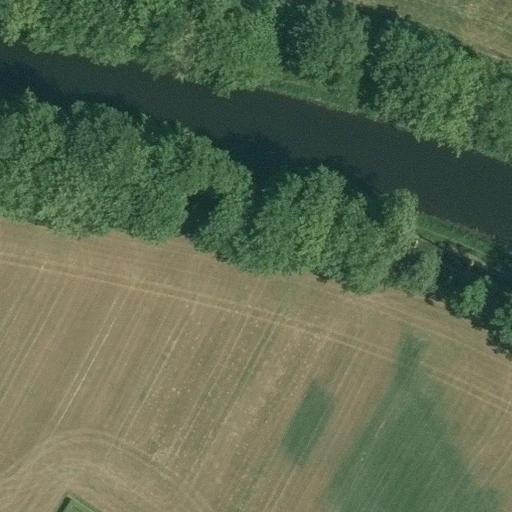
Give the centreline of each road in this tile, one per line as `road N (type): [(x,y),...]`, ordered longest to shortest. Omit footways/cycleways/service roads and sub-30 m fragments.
road 1 (track): [(0,153),(301,215),(511,302)]
road 2 (track): [(511,119),(385,72),(67,0)]
